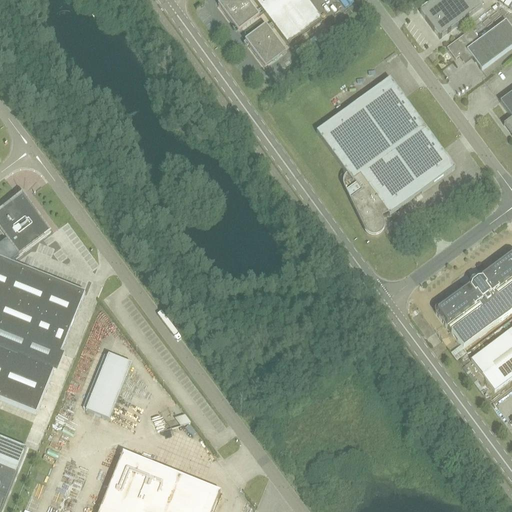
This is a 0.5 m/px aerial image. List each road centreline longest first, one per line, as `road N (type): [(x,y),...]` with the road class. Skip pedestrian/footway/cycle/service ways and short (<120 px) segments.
road 1 (unclassified): [(301,511),(32,152)]
road 2 (tertiary): [(169,0),(393,290)]
road 3 (unclassified): [(511,191),(368,0)]
road 4 (tertiary): [(393,290),(511,466)]
road 5 (unclassified): [(393,290),(511,208)]
